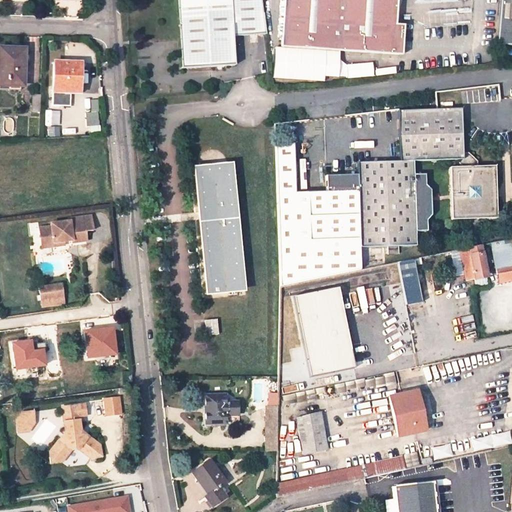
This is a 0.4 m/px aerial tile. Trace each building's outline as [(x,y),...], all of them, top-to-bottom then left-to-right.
[(243,67),(241,38),(272,37),(269,0),(188,0),(192,70),(243,67)] [(392,41),(394,27),(399,27),(402,0),(290,0),(286,45),(305,47),(366,54),(368,38),(392,41)] [(511,0),(499,0),(495,49),(511,50),(511,0)] [(405,28),(399,27),(394,27),(392,41),(368,38),(366,54),(401,58),(405,28)] [(279,58),(304,60),(305,47),(286,45),(280,45),(279,58)] [(0,85),(22,86),(23,48),(0,47),(0,85)] [(78,92),(78,64),(53,63),(52,91),(78,92)] [(32,96),(32,111),(40,111),(40,96),(32,96)] [(296,192),(294,144),(276,144),(278,287),(285,286),(347,273),(360,270),(360,247),(386,247),(386,254),(396,253),(396,246),(414,246),(413,231),(425,231),(425,220),(430,216),(429,190),(424,185),(424,174),(412,173),(412,160),(456,159),(456,161),(460,164),(460,169),(451,169),(452,216),(492,216),(492,198),(495,198),(495,185),(491,185),(491,168),(476,168),(476,160),(467,152),(461,152),(461,108),(398,110),(399,161),(356,162),(356,174),(327,175),(327,191),(296,192)] [(97,111),(85,113),(87,127),(100,124),(97,111)] [(239,207),(234,163),(194,167),(198,210),(203,209),(204,222),(200,222),(207,296),(246,293),(239,219),(235,220),(234,207),(239,207)] [(93,229),(91,215),(69,218),(69,220),(50,223),(51,225),(39,227),(42,247),(54,245),(54,249),(65,248),(63,238),(68,237),(69,239),(72,239),(72,241),(87,239),(85,230),(93,229)] [(511,261),(511,258),(511,238),(489,244),(494,269),(511,265),(511,261)] [(473,280),(485,277),(479,246),(459,250),(465,281),(473,279),(473,280)] [(420,265),(419,258),(396,263),(404,306),(420,303),(413,267),(420,265)] [(40,287),(41,301),(64,298),(62,284),(40,287)] [(353,369),(336,288),(291,298),(308,379),(353,369)] [(84,330),(85,359),(117,358),(115,328),(84,330)] [(44,349),(34,351),(32,339),(11,343),(16,372),(47,367),(44,349)] [(426,431),(418,392),(389,398),(397,437),(413,434),(426,431)] [(204,397),(205,424),(224,424),(224,415),(236,415),(236,403),(224,403),(223,396),(204,397)] [(103,399),(105,416),(122,414),(120,397),(103,399)] [(65,433),(49,453),(51,463),(61,462),(70,450),(79,449),(91,457),(100,446),(80,431),(77,406),(62,408),(65,433)] [(264,407),(264,452),(275,452),(276,407),(264,407)] [(34,413),(24,414),(18,422),(19,432),(30,430),(36,423),(34,413)] [(296,418),(302,455),(327,451),(321,414),(296,418)] [(433,458),(511,444),(511,443),(510,433),(431,446),(433,458)] [(401,460),(274,487),(274,498),(362,479),(403,471),(401,460)] [(211,507),(224,498),(217,488),(223,483),(223,482),(214,469),(208,461),(191,474),(201,488),(202,487),(208,495),(204,498),(211,507)] [(214,469),(223,482),(226,480),(218,467),(214,469)] [(435,511),(432,482),(397,486),(399,511),(435,511)] [(385,488),(387,511),(399,511),(397,486),(385,488)] [(130,511),(128,495),(66,506),(67,511),(130,511)]
